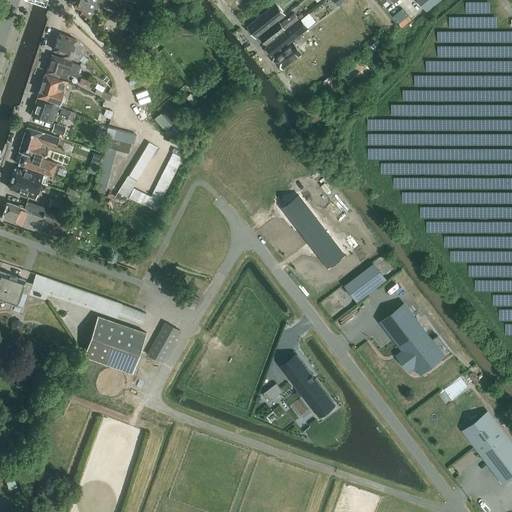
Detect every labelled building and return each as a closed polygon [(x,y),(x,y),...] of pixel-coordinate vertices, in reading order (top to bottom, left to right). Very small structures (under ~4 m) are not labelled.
[(104,4),(105,0),(71,0),(70,1),(72,6),(74,5),(78,6),(83,8),(81,13),(82,13),(82,15),(88,17),(88,16),(90,16),(95,1),(104,4)] [(417,0),(426,11),(439,0),(417,0)] [(273,24),(288,13),(279,1),(268,10),(250,24),(253,28),(250,30),(256,38),(273,24)] [(274,38),(296,20),(293,17),(288,20),(286,22),(285,21),(281,24),(279,22),(278,23),(260,37),(266,45),(274,38)] [(284,31),(285,32),(279,37),(265,48),(272,57),(308,28),(300,18),(284,31)] [(159,21),(146,35),(155,44),(168,30),(159,21)] [(87,49),(76,40),(62,35),(61,37),(58,36),(56,41),(53,50),(64,53),(63,56),(78,61),(87,49)] [(315,45),(310,38),(297,48),(293,43),(285,49),(285,50),(277,56),(279,58),(275,61),(282,69),(301,54),(303,55),(315,45)] [(373,54),(382,65),(391,58),(382,47),(373,54)] [(52,54),(50,62),(69,68),(70,65),(74,66),(73,70),(75,70),(76,68),(79,69),(80,65),(72,62),(72,61),(65,58),(64,60),(61,59),(61,57),(52,54)] [(153,60),(145,67),(150,72),(157,65),(153,60)] [(362,79),(372,71),(363,60),(353,68),(362,79)] [(76,76),(79,69),(76,68),(75,70),(73,70),(74,66),(70,65),(69,68),(50,62),(49,62),(51,63),(50,65),(49,64),(46,72),(66,78),(67,73),(76,76)] [(128,68),(125,71),(131,77),(134,74),(128,68)] [(343,76),(352,87),(362,79),(353,68),(343,76)] [(38,96),(60,104),(65,89),(67,81),(45,74),(38,96)] [(324,81),(328,86),(337,78),(333,74),(324,81)] [(444,82),(492,81),(492,80),(503,80),(503,75),(495,75),(496,76),(491,76),(491,74),(478,74),(444,75),(444,82)] [(90,81),(81,78),(79,83),(89,86),(91,81),(90,81)] [(341,83),(337,78),(328,86),(332,91),(341,83)] [(345,88),(341,83),(332,91),(336,96),(345,88)] [(349,93),(345,88),(336,96),(340,101),(349,93)] [(112,95),(103,90),(100,96),(110,101),(112,95)] [(194,105),(198,101),(191,93),(187,97),(194,105)] [(52,122),(55,112),(59,114),(59,115),(67,118),(72,120),(75,113),(58,106),(37,99),(31,115),(52,122)] [(323,114),(310,100),(301,108),(313,123),(323,114)] [(162,114),(155,119),(163,128),(164,127),(166,129),(171,125),(179,119),(170,108),(163,114),(162,114)] [(182,144),(191,136),(178,122),(170,130),(182,144)] [(51,131),(63,135),(66,127),(54,123),(51,131)] [(19,150),(23,151),(19,163),(53,175),(58,162),(45,158),(49,148),(46,147),(47,143),(57,147),(60,137),(28,126),(19,150)] [(105,137),(110,138),(113,128),(107,127),(105,137)] [(119,130),(113,128),(110,138),(116,140),(119,130)] [(116,140),(122,142),(125,131),(119,130),(116,140)] [(130,133),(125,131),(122,142),(128,143),(130,133)] [(128,143),(131,144),(134,145),(136,134),(130,133),(128,143)] [(131,144),(128,143),(122,142),(116,140),(110,138),(105,137),(102,146),(116,150),(128,153),(131,144)] [(146,146),(155,151),(157,147),(149,142),(146,146)] [(115,155),(116,150),(102,146),(101,152),(104,153),(115,155)] [(146,146),(144,150),(152,155),(155,151),(146,146)] [(144,150),(141,154),(150,160),(152,155),(144,150)] [(170,157),(180,162),(183,158),(173,153),(170,157)] [(141,154),(139,159),(147,164),(150,160),(141,154)] [(180,162),(170,157),(168,162),(178,167),(180,162)] [(139,159),(136,163),(145,168),(147,164),(139,159)] [(168,162),(165,167),(175,172),(178,167),(168,162)] [(136,163),(134,167),(142,172),(145,168),(136,163)] [(47,176),(43,175),(44,174),(27,168),(26,170),(15,166),(8,186),(19,190),(19,191),(36,197),(41,183),(47,185),(48,183),(45,182),(47,176)] [(131,171),(140,176),(142,172),(134,167),(131,171)] [(175,172),(165,167),(163,172),(173,177),(175,172)] [(140,176),(131,171),(129,175),(137,180),(140,176)] [(163,172),(160,177),(170,182),(173,177),(163,172)] [(125,180),(134,185),(137,180),(129,175),(128,175),(125,180)] [(168,187),(170,182),(160,177),(158,181),(168,187)] [(283,179),(267,191),(328,268),(344,256),(283,179)] [(122,184),(132,190),(134,185),(125,180),(122,184)] [(168,187),(158,181),(156,186),(166,191),(168,187)] [(132,190),(122,184),(119,189),(129,195),(132,190)] [(153,191),(163,196),(166,191),(156,186),(153,191)] [(129,198),(134,200),(139,190),(134,187),(129,198)] [(126,200),(129,195),(119,189),(115,197),(122,199),(123,198),(126,200)] [(134,200),(140,203),(145,193),(139,190),(134,200)] [(163,196),(153,191),(151,196),(146,206),(156,211),(163,196)] [(140,203),(146,206),(151,196),(145,193),(140,203)] [(58,210),(60,202),(51,199),(48,207),(58,210)] [(61,236),(67,219),(51,214),(46,208),(27,201),(24,207),(10,202),(10,203),(7,202),(1,218),(14,223),(15,223),(44,233),(45,231),(61,236)] [(117,315),(121,304),(36,273),(32,282),(0,271),(0,298),(17,304),(21,292),(45,299),(48,292),(117,315)] [(443,355),(404,305),(382,322),(401,347),(403,346),(406,350),(398,355),(409,370),(415,365),(419,371),(426,365),(427,366),(435,361),(443,355)] [(132,373),(146,332),(98,315),(83,356),(132,373)] [(163,362),(180,330),(165,322),(147,353),(163,362)] [(269,336),(250,329),(225,395),(245,402),(269,336)] [(295,353),(279,365),(316,413),(332,401),(295,353)] [(282,391),(276,383),(264,393),(267,398),(276,391),(278,394),(282,391)] [(465,430),(504,481),(511,474),(511,445),(487,413),(465,430)]
